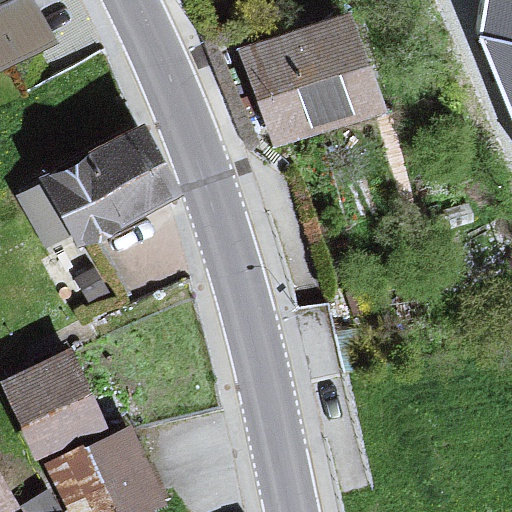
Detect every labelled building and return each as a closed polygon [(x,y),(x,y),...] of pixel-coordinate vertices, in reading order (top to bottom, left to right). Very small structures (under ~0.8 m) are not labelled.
[(0,0),(0,54),(50,32),(35,0),(0,0)] [(511,0),(479,0),(511,109),(511,0)] [(312,14),(211,51),(246,148),(347,111),(312,14)] [(103,40),(32,73),(55,121),(126,88),(103,40)] [(100,122),(0,175),(0,177),(39,248),(139,193),(100,122)] [(33,353),(0,369),(0,439),(11,460),(72,429),(33,353)] [(104,427),(20,464),(41,511),(129,511),(140,507),(104,427)]
